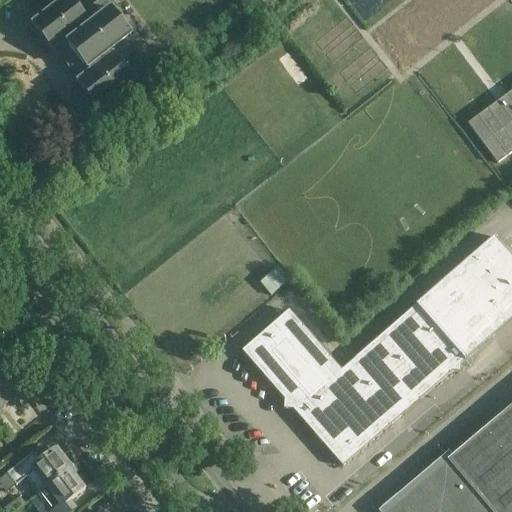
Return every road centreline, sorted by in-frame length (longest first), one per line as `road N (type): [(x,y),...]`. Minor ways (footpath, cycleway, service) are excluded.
road 1 (primary): [(242,511),(0,197)]
road 2 (primary): [(0,254),(198,511)]
road 3 (residential): [(0,309),(157,511)]
